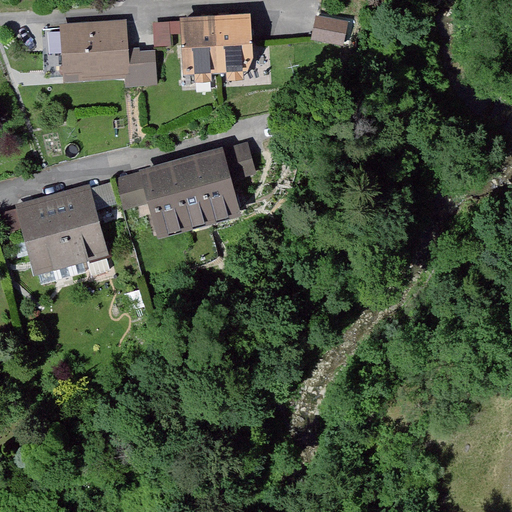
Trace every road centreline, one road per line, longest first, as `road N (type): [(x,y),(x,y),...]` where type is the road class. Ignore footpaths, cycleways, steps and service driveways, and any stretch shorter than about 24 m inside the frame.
road 1 (residential): [(305,8),(247,4),(0,22)]
road 2 (residential): [(267,123),(0,197)]
